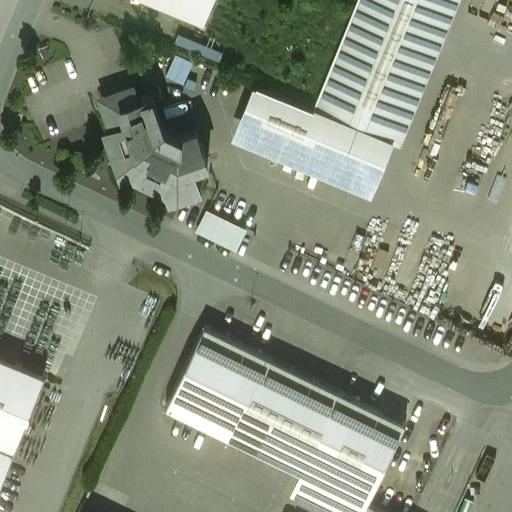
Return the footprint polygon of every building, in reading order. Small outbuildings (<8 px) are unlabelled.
[(213,0),(151,0),(205,22),(213,0)] [(461,0),(358,0),(315,108),(254,83),(231,139),(373,196),(395,142),(403,145),(461,0)] [(165,127),(153,93),(139,97),(135,84),(103,95),(113,126),(106,128),(122,176),(130,173),(168,191),(171,199),(201,188),(193,166),(208,160),(197,128),(180,134),(165,127)] [(201,231),(245,246),(254,222),(210,207),(201,231)] [(409,426),(208,330),(169,411),(302,475),(369,508),(409,426)] [(0,484),(46,370),(0,351),(0,484)] [(325,511),(367,511),(369,508),(302,475),(292,495),(325,511)]
